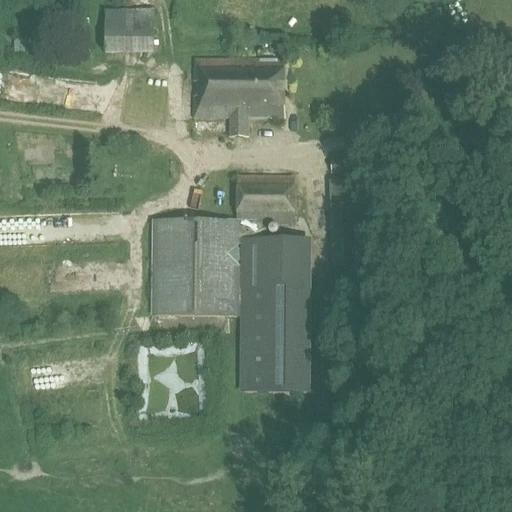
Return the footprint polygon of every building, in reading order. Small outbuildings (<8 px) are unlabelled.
[(104,12),(104,58),(152,58),(152,11),(104,12)] [(77,21),(79,52),(91,51),(89,20),(77,21)] [(14,41),(15,53),(27,53),(26,40),(14,41)] [(228,140),(246,140),(246,121),(282,121),(282,64),(194,64),(194,84),(199,84),(199,97),(194,97),(194,121),(228,122),(228,140)] [(332,162),(332,176),(350,175),(350,162),(332,162)] [(152,319),(242,320),(242,240),(263,240),(263,227),(293,227),(292,180),(237,180),(236,225),(153,224),(152,319)] [(332,182),(335,268),(366,267),(366,256),(363,181),(332,182)] [(75,250),(75,235),(88,235),(88,223),(51,223),(51,250),(75,250)] [(242,240),(242,320),(241,394),(311,394),(313,240),(263,240),(242,240)] [(78,324),(82,342),(92,339),(88,321),(78,324)]
